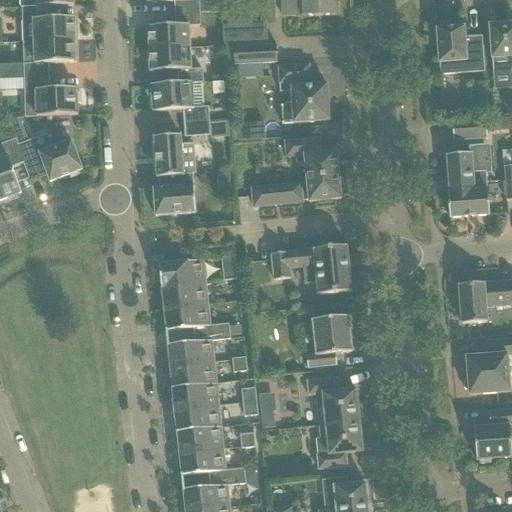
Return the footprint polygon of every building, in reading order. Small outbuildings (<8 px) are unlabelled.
[(74,7),(73,0),(36,0),(37,8),(47,8),(74,7)] [(188,2),(187,0),(146,0),(147,4),(174,3),(174,15),(200,14),(199,2),(188,2)] [(336,17),(335,0),(281,0),(282,18),(316,18),(336,17)] [(37,8),(21,9),(23,44),(75,42),(74,19),(55,20),(47,20),(47,8),(37,8)] [(167,28),(148,29),(149,51),(190,49),(201,49),(200,27),(200,14),(174,15),(175,27),(167,28)] [(511,70),(511,25),(489,27),(491,47),(492,72),(511,70)] [(485,73),(483,57),(482,37),(465,39),(464,29),(436,31),(439,64),(440,76),(485,73)] [(276,46),(267,46),(267,41),(233,42),(234,66),(237,66),(262,65),(277,64),(276,46)] [(75,42),(23,44),(24,79),(49,78),(49,65),(56,65),(76,64),(75,42)] [(191,71),(190,49),(149,51),(149,54),(148,54),(148,53),(146,53),(147,71),(149,71),(149,70),(150,70),(150,73),(169,73),(177,73),(178,85),(192,84),(202,84),(203,84),(202,70),(191,71)] [(263,79),(262,65),(237,66),(238,80),(263,79)] [(309,66),(278,68),(279,85),(280,94),(291,93),(292,106),(281,107),(282,125),(329,123),(327,87),(310,88),(310,83),(309,66)] [(50,91),(49,78),(24,79),(25,119),(78,117),(77,104),(81,104),(80,93),(77,93),(77,90),(50,91)] [(178,85),(151,87),(152,99),(148,99),(149,110),(152,109),(153,114),(182,111),(183,125),(209,123),(208,108),(204,109),(202,84),(192,84),(178,85)] [(21,119),(12,123),(19,140),(28,137),(21,119)] [(487,140),(486,120),(452,122),(453,142),(487,140)] [(210,136),(209,123),(183,125),(184,138),(204,137),(210,136)] [(47,136),(18,147),(17,147),(24,165),(23,165),(29,180),(46,174),(50,183),(70,176),(71,179),(80,176),(79,173),(82,171),(72,142),(52,150),(47,136)] [(157,179),(157,178),(183,176),(192,175),(196,174),(194,145),(181,146),(180,137),(154,139),(157,179)] [(12,169),(23,165),(24,165),(17,147),(18,147),(16,140),(2,146),(6,156),(0,158),(0,202),(8,199),(9,202),(19,199),(18,195),(21,194),(12,169)] [(339,180),(336,153),(320,155),(319,140),(285,143),(287,158),(295,157),(296,165),(305,164),(307,189),(301,190),(300,185),(252,190),(253,209),(302,204),(302,202),(309,201),(309,203),(319,202),(319,205),(332,204),(331,201),(341,200),(340,193),(343,192),(342,180),(339,180)] [(447,157),(449,195),(473,194),(473,184),(486,183),(486,174),(491,173),(490,159),(477,147),(469,148),(470,155),(447,157)] [(195,215),(192,175),(183,176),(157,178),(157,179),(158,191),(153,191),(155,217),(195,215)] [(487,192),(486,183),(473,184),(473,194),(449,195),(448,195),(449,219),(489,216),(488,192),(487,192)] [(318,297),(332,296),(351,293),(347,248),(271,256),(274,282),(290,280),(289,270),(304,269),(306,285),(317,284),(318,297)] [(221,260),(223,271),(236,270),(235,258),(221,260)] [(159,267),(161,289),(205,284),(203,262),(159,267)] [(236,270),(223,271),(224,282),(237,281),(236,270)] [(462,326),(482,324),(487,324),(486,309),(511,306),(511,282),(459,287),(462,326)] [(208,306),(205,284),(161,289),(161,290),(162,290),(164,311),(208,306)] [(210,328),(208,306),(164,311),(166,331),(166,333),(193,330),(194,344),(212,342),(219,342),(218,327),(210,328)] [(307,370),(317,369),(337,367),(336,355),(352,354),(352,352),(348,319),(349,319),(348,318),(312,322),(315,356),(306,357),(307,370)] [(229,326),(218,327),(219,342),(230,340),(229,333),(229,326)] [(465,390),(469,392),(469,396),(510,393),(507,356),(511,355),(511,340),(486,343),(487,357),(466,359),(468,380),(464,382),(465,390)] [(212,342),(194,344),(167,347),(168,348),(170,368),(214,364),(212,342)] [(234,374),(247,373),(245,359),(232,361),(234,374)] [(216,386),(214,364),(170,368),(172,390),(216,386)] [(316,397),(319,427),(359,423),(359,419),(362,418),(361,406),(357,406),(356,391),(340,393),(338,379),(307,382),(308,397),(316,397)] [(218,407),(216,386),(172,390),(173,403),(174,412),(218,407)] [(242,391),(243,405),(256,403),(255,390),(242,391)] [(261,395),(262,429),(277,428),(275,394),(261,395)] [(258,417),(256,403),(243,405),(244,418),(258,417)] [(221,429),(218,407),(174,412),(175,421),(177,434),(221,429)] [(511,411),(489,413),(490,428),(474,430),(476,462),(479,461),(480,465),(491,464),(490,460),(511,458),(511,454),(510,427),(511,426),(511,411)] [(362,453),(359,423),(319,427),(320,440),(316,440),(318,456),(316,456),(318,472),(348,468),(346,455),(362,453)] [(223,451),(221,429),(177,434),(180,455),(223,451)] [(242,450),(255,449),(254,435),(240,437),(242,450)] [(225,472),(223,451),(180,455),(182,476),(181,476),(181,477),(208,474),(225,472)] [(244,470),(235,471),(236,479),(236,486),(246,485),(245,478),(244,470)] [(227,487),(236,486),(236,479),(235,471),(225,472),(208,474),(210,489),(183,491),(183,493),(185,511),(198,511),(229,509),(227,487)] [(347,479),(322,481),(325,511),(369,511),(369,503),(368,503),(366,485),(348,487),(347,479)]
